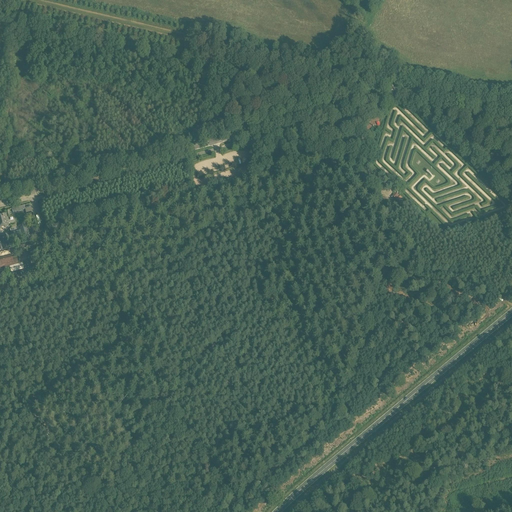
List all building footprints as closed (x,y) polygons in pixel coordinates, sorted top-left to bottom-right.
[(402,198),(395,192),(392,196),(398,202),(402,198)] [(5,227),(9,226),(5,213),(0,214),(0,228),(1,228),(1,227),(5,226),(5,227)] [(27,228),(29,236),(30,240),(37,238),(34,226),(27,228)] [(0,250),(1,250),(1,251),(11,248),(9,241),(23,238),(25,243),(30,242),(30,240),(29,236),(27,228),(22,230),(22,231),(16,233),(15,232),(0,236),(0,250)] [(0,268),(15,264),(18,264),(16,256),(12,257),(11,254),(0,257),(0,268)]
